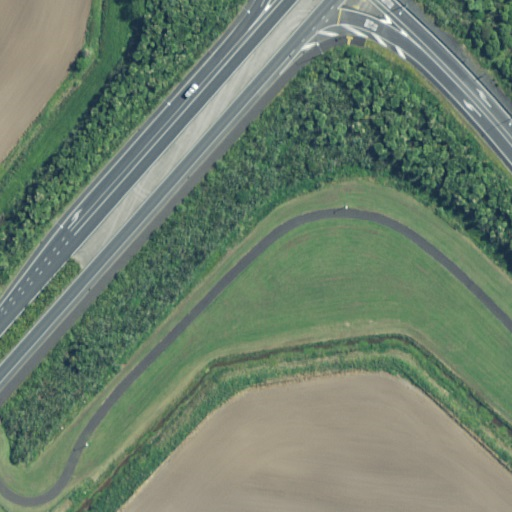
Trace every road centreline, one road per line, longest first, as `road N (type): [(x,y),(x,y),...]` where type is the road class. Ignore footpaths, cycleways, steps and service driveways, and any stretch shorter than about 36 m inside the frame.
road 1 (primary): [(313,19),(0,379)]
road 2 (primary): [(55,266),(290,0)]
road 3 (motorway): [(55,266),(67,226),(263,0)]
road 4 (motorway): [(442,66),(372,24),(313,19)]
